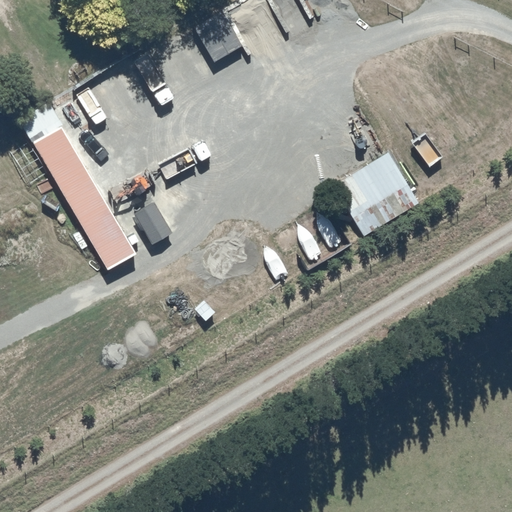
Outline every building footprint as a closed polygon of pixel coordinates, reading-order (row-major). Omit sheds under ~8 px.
[(162,41),(149,48),(176,96),(189,88),(162,41)] [(70,83),(93,120),(121,102),(113,91),(132,78),(116,53),(70,83)] [(101,211),(109,206),(46,102),(21,117),(108,264),(126,253),(101,211)] [(419,199),(389,149),(333,183),(363,233),(419,199)] [(203,210),(190,185),(138,213),(152,237),(203,210)]
